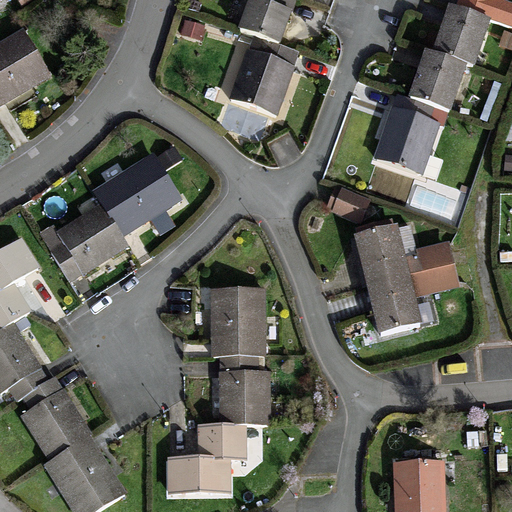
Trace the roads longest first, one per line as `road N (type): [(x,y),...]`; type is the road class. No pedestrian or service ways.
road 1 (residential): [(255,191),(128,310),(134,371)]
road 2 (residential): [(275,212),(311,170),(375,5)]
road 3 (residential): [(507,394),(473,240),(478,190)]
road 4 (residential): [(275,212),(327,354),(362,394)]
road 5 (residential): [(123,78),(255,191)]
road 6 (residential): [(123,78),(77,132),(0,187)]
road 7 (residential): [(362,394),(507,394)]
